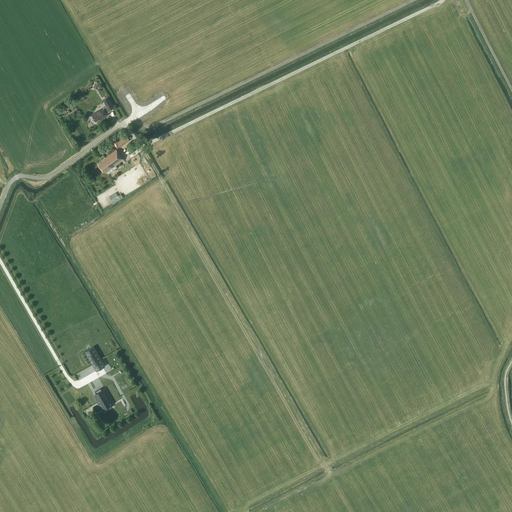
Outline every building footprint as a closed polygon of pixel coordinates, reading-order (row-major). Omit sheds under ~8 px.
[(108,97),(102,100),(106,107),(108,110),(113,108),(114,107),(108,97)] [(104,107),(92,115),(96,121),(102,117),(102,118),(108,115),(104,107)] [(126,135),(117,143),(120,147),(130,140),(126,135)] [(116,149),(102,160),(102,161),(100,163),(100,164),(99,165),(103,171),(105,170),(106,172),(123,159),(116,149)] [(110,200),(112,204),(121,199),(118,195),(110,200)] [(85,351),(96,371),(105,366),(94,346),(85,351)] [(80,380),(94,372),(91,366),(77,374),(80,380)] [(101,388),(95,391),(96,394),(95,395),(102,406),(103,406),(106,410),(112,407),(109,402),(111,401),(104,390),(102,390),(101,388)]
